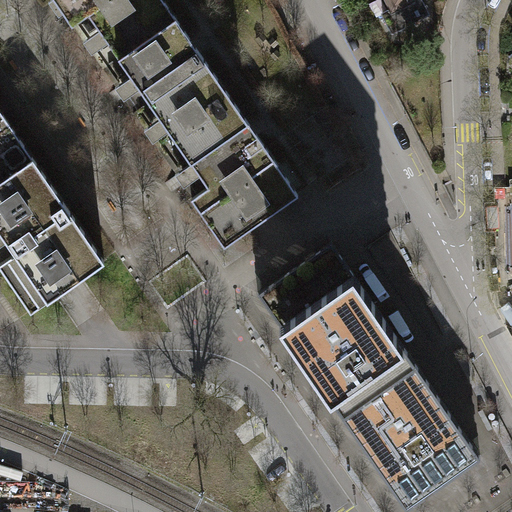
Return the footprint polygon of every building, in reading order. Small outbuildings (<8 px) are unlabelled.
[(89,14),(119,58),(177,18),(164,0),(54,0),(73,26),(89,14)] [(387,0),(392,8),(383,13),(393,32),(429,13),(422,0),(387,0)] [(299,193),(177,18),(119,58),(208,186),(192,197),(225,245),(256,223),(299,193)] [(82,275),(105,259),(0,108),(0,230),(15,252),(0,262),(0,265),(31,310),(54,294),(67,285),(82,275)] [(481,455),(332,241),(258,292),(407,506),(481,455)]
